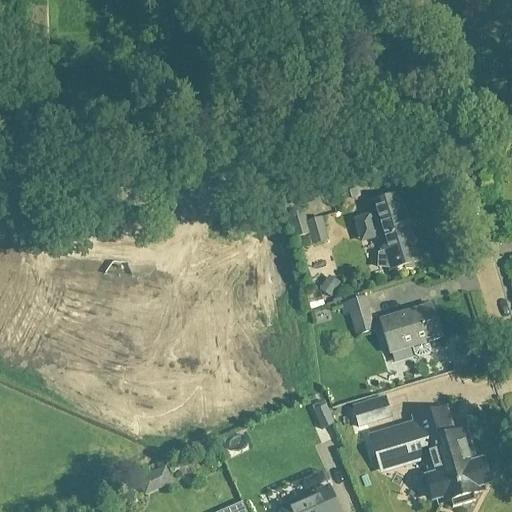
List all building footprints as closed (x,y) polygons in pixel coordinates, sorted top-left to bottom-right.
[(376,98),(379,109),(399,105),(397,94),(376,98)] [(420,262),(415,245),(399,195),(370,204),(374,216),(356,221),(363,242),(380,236),(385,254),(380,255),(379,268),(390,269),(391,272),(405,267),(406,269),(414,269),(414,264),(420,262)] [(321,219),(306,223),(303,212),(287,217),(294,239),(309,235),(312,246),(328,242),(321,219)] [(258,267),(224,276),(240,333),(273,324),(258,267)] [(25,276),(16,333),(36,336),(35,348),(48,350),(59,282),(25,276)] [(95,293),(94,328),(153,329),(154,295),(95,293)] [(366,298),(342,305),(345,316),(350,314),(357,338),(375,331),(366,298)] [(433,306),(380,322),(391,355),(414,348),(416,356),(419,358),(429,355),(431,352),(428,344),(443,339),(433,306)] [(192,331),(160,336),(168,383),(200,378),(192,331)] [(220,345),(197,349),(202,374),(225,370),(220,345)] [(51,370),(51,397),(75,397),(75,370),(51,370)] [(392,419),(385,397),(352,407),(359,429),(392,419)] [(336,426),(327,406),(314,412),(322,431),(336,426)] [(450,502),(452,509),(475,502),(473,496),(482,493),(480,486),(489,483),(484,463),(470,467),(464,449),(469,448),(464,432),(452,435),(444,410),(415,419),(418,428),(372,441),(380,471),(426,457),(433,478),(426,480),(432,500),(439,498),(441,505),(450,502)] [(340,511),(329,487),(282,509),(283,511),(340,511)]
